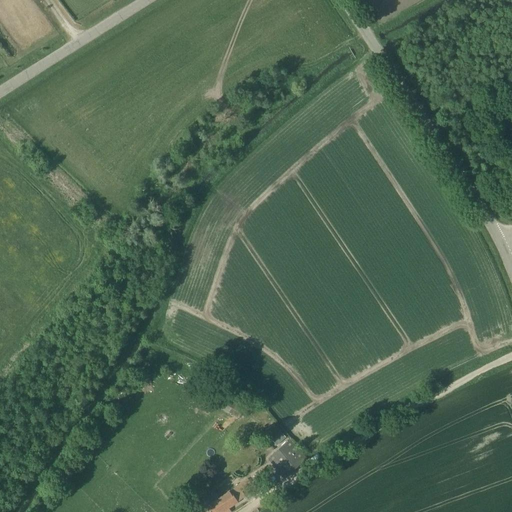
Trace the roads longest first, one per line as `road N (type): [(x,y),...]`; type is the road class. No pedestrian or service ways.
road 1 (track): [(511,361),(447,385),(241,511)]
road 2 (tertiary): [(501,237),(351,0)]
road 3 (tertiary): [(0,92),(144,0)]
